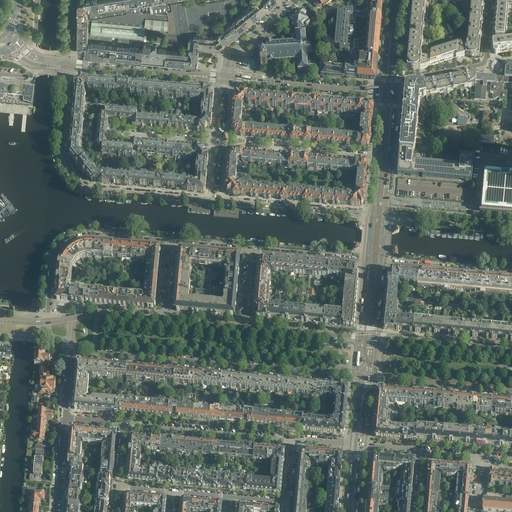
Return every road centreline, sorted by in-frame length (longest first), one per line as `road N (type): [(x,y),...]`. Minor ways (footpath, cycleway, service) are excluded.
road 1 (tertiary): [(71,342),(94,351),(363,377)]
road 2 (residential): [(209,198),(94,189),(76,180),(62,154),(71,68)]
road 3 (residential): [(47,323),(53,260),(70,241),(171,243)]
road 4 (tertiary): [(379,263),(395,91)]
road 5 (residential): [(294,438),(124,423)]
road 6 (unclassified): [(384,91),(225,78)]
road 7 (residential): [(225,142),(379,155)]
road 8 (residential): [(372,213),(220,199)]
road 9 (residential): [(490,0),(482,64),(396,75)]
road 10 (tertiary): [(363,377),(511,391)]
road 11 (tertiary): [(511,350),(370,337)]
road 12 (unclassified): [(225,78),(92,66)]
road 13 (residential): [(379,263),(511,275)]
